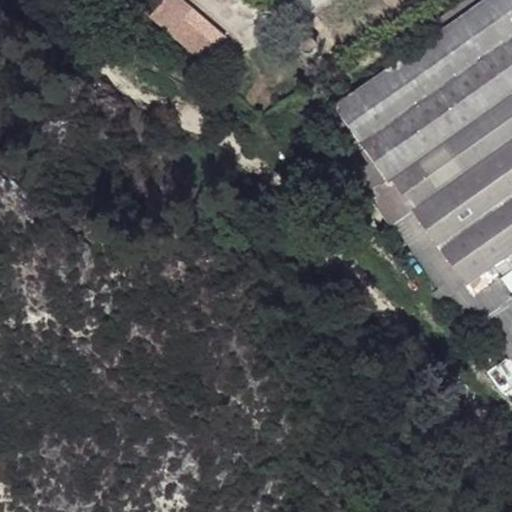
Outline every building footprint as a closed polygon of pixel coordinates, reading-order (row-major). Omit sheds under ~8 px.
[(511,0),(484,0),(446,27),(337,102),(389,176),(511,91),(511,0)] [(465,0),(439,18),(446,27),(484,0),(465,0)] [(181,11),(167,29),(205,60),(220,42),(181,11)] [(239,17),(230,24),(246,44),(255,37),(239,17)] [(315,50),(318,46),(319,41),(318,37),(315,33),(312,30),(307,29),(303,31),(299,33),(296,36),(295,42),(296,45),(299,49),(303,52),(307,53),(312,52),(315,50)] [(511,91),(389,176),(371,189),(399,218),(414,208),(511,138),(511,91)] [(337,102),(315,116),(367,192),(371,189),(389,176),(337,102)] [(511,138),(414,208),(465,282),(511,249),(511,138)] [(414,208),(399,218),(467,319),(480,310),(485,308),(476,295),(511,270),(511,249),(465,282),(414,208)] [(485,308),(480,310),(511,355),(511,290),(485,308)]
